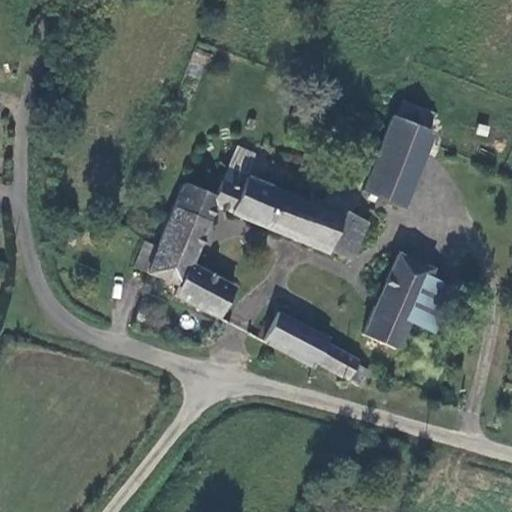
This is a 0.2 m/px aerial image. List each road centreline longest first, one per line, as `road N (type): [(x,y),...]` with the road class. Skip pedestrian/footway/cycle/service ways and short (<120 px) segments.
road 1 (unclassified): [(206,378),(97,342),(53,309),(28,253),(20,102),(42,0)]
road 2 (unclassified): [(511,460),(206,378)]
road 3 (unclassified): [(206,378),(108,511)]
road 4 (unknown): [(511,294),(497,168)]
road 5 (unknown): [(506,459),(511,333)]
